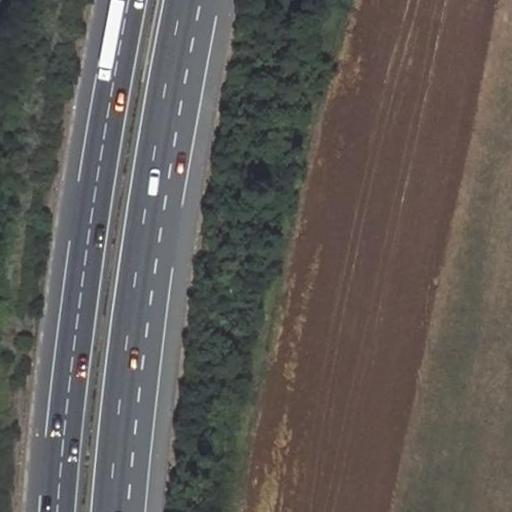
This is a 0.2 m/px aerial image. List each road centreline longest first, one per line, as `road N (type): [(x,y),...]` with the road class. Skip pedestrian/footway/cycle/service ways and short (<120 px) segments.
road 1 (motorway): [(110,511),(136,269),(184,0)]
road 2 (motorway): [(130,0),(85,263),(59,511)]
